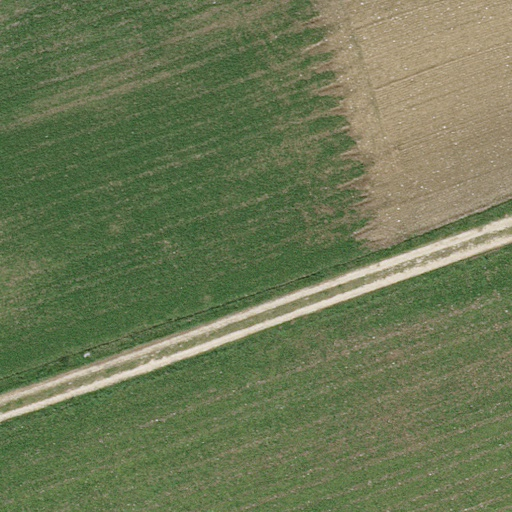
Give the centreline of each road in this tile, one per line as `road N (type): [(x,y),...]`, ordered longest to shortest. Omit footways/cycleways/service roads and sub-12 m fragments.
road 1 (motorway): [(511,181),(58,511)]
road 2 (track): [(0,393),(511,215)]
